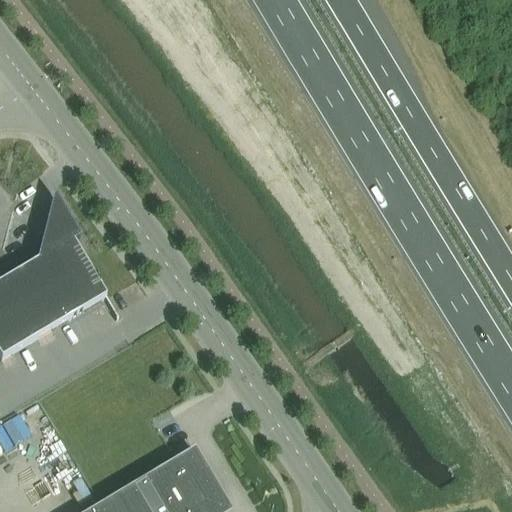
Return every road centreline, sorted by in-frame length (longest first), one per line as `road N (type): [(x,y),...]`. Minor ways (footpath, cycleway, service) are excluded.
road 1 (tertiary): [(337,511),(186,293),(32,91)]
road 2 (trunk): [(276,0),(511,387)]
road 3 (trunk): [(511,283),(339,0)]
